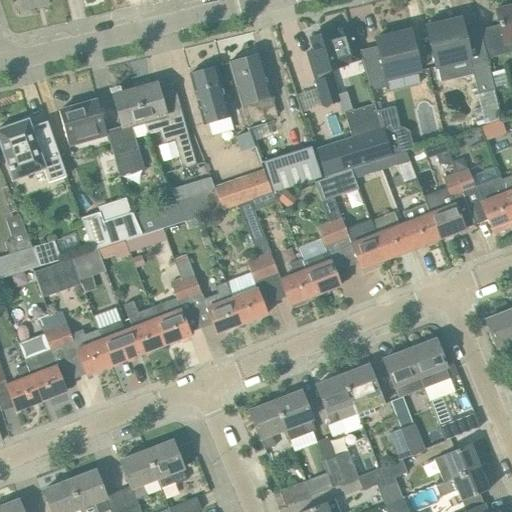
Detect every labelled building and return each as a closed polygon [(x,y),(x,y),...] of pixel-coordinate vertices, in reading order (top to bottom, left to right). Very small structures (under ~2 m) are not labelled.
[(15,0),(18,9),(47,2),(46,0),(15,0)] [(511,42),(511,5),(495,10),(501,31),(482,36),(481,29),(479,29),(480,31),(488,63),(489,63),(487,59),(511,52),(511,45),(511,42)] [(488,63),(480,31),(477,22),(462,26),(460,18),(443,22),(442,17),(428,20),(429,26),(425,26),(435,67),(470,59),(472,67),(488,63)] [(406,31),(405,26),(391,29),(392,35),(375,39),(377,46),(359,51),(372,91),(388,87),(386,79),(420,71),(410,30),(406,31)] [(352,138),(383,128),(375,104),(351,111),(346,92),(337,95),(330,71),(346,66),(346,64),(361,60),(351,27),(336,32),(336,30),(309,38),(313,51),(307,53),(313,72),(323,105),(338,100),(343,114),(345,113),(352,138)] [(217,46),(248,47),(249,37),(217,37),(217,46)] [(277,116),(259,54),(230,62),(247,124),(277,116)] [(230,117),(215,66),(190,74),(204,124),(230,117)] [(156,83),(134,90),(147,134),(158,131),(162,143),(175,139),(183,169),(196,165),(181,110),(165,114),(156,83)] [(119,176),(143,169),(134,137),(147,134),(134,90),(113,96),(121,127),(106,131),(111,151),(113,157),(119,176)] [(489,138),(510,132),(500,100),(467,110),(472,128),(485,124),(489,138)] [(104,130),(95,101),(59,111),(69,145),(106,135),(104,130)] [(30,127),(28,119),(0,129),(0,144),(12,180),(44,169),(48,182),(64,176),(44,122),(30,127)] [(325,176),(351,168),(379,160),(393,155),(386,133),(384,127),(383,128),(352,138),(317,149),(325,176)] [(386,133),(393,155),(412,148),(406,130),(402,128),(386,133)] [(256,148),(256,135),(240,135),(240,148),(256,148)] [(321,177),(311,146),(263,161),(273,193),(321,177)] [(416,178),(409,161),(405,151),(393,155),(379,160),(382,170),(397,165),(400,175),(392,178),(395,186),(416,178)] [(459,159),(453,161),(456,171),(467,167),(465,161),(459,159)] [(355,178),(382,170),(379,160),(351,168),(355,178)] [(355,178),(351,168),(312,181),(329,223),(341,219),(333,197),(358,187),(355,178)] [(511,219),(511,209),(501,180),(500,177),(475,187),(468,169),(456,173),(476,224),(476,222),(487,218),(491,228),(511,219)] [(237,204),(271,193),(266,178),(263,171),(213,187),(214,188),(213,188),(221,209),(237,204)] [(423,196),(426,203),(439,239),(464,230),(463,227),(474,224),(474,225),(476,224),(456,173),(444,177),(448,187),(423,196)] [(511,177),(511,176),(501,180),(511,209),(511,177)] [(221,209),(213,188),(174,201),(178,209),(184,221),(221,210),(221,209)] [(296,198),(286,190),(278,199),(288,208),(296,198)] [(258,258),(266,281),(279,276),(254,211),(278,202),(275,192),(271,193),(237,204),(258,258)] [(169,202),(164,204),(171,225),(184,221),(178,209),(174,201),(169,202)] [(412,250),(439,239),(426,203),(402,212),(406,222),(402,223),(412,250)] [(98,249),(124,241),(142,235),(139,235),(132,212),(103,222),(99,212),(81,218),(92,251),(91,251),(98,249)] [(0,279),(39,267),(30,247),(18,215),(6,219),(12,239),(10,242),(5,243),(9,254),(0,257),(0,279)] [(375,233),(370,220),(345,229),(341,219),(329,223),(336,242),(338,248),(350,243),(361,269),(386,260),(375,233)] [(336,242),(329,223),(318,228),(325,246),(336,242)] [(412,250),(402,223),(375,233),(386,260),(412,250)] [(156,245),(167,241),(162,230),(152,233),(156,245)] [(30,247),(39,267),(61,260),(54,241),(31,247),(30,247)] [(129,254),(124,241),(98,249),(100,258),(101,259),(114,255),(116,259),(129,254)] [(78,281),(93,276),(88,263),(100,258),(98,249),(91,251),(78,256),(71,258),(71,259),(70,260),(78,281)] [(304,270),(314,296),(340,286),(327,251),(301,261),(304,270)] [(144,264),(141,255),(132,258),(135,267),(144,264)] [(255,285),(266,281),(258,258),(246,262),(255,285)] [(301,261),(300,259),(289,262),(294,274),(280,279),(290,305),(291,305),(292,307),(305,302),(304,300),(314,296),(304,270),(301,261)] [(42,298),(80,285),(78,281),(70,260),(34,272),(42,298)] [(187,260),(175,264),(181,278),(188,298),(194,312),(199,325),(211,320),(204,300),(203,300),(187,260)] [(188,298),(181,278),(169,282),(179,309),(180,309),(183,317),(188,330),(199,325),(194,312),(188,298)] [(218,295),(204,300),(211,320),(216,333),(241,324),(231,298),(225,283),(215,287),(218,295)] [(231,298),(241,324),(266,314),(256,288),(231,298)] [(132,327),(127,329),(137,355),(164,345),(163,342),(154,319),(150,309),(138,313),(133,301),(123,305),(132,327)] [(150,309),(154,319),(163,342),(164,345),(190,335),(183,317),(180,309),(168,313),(164,303),(150,309)] [(511,311),(511,310),(485,320),(496,348),(497,347),(501,358),(511,354),(511,311)] [(49,317),(61,348),(73,343),(60,313),(49,317)] [(49,317),(38,321),(51,352),(61,348),(49,317)] [(104,347),(105,349),(111,366),(137,355),(127,329),(123,331),(119,321),(97,330),(101,339),(104,347)] [(86,375),(111,366),(101,339),(76,349),(86,375)] [(458,375),(454,364),(446,367),(435,339),(408,349),(417,370),(419,376),(423,388),(424,388),(458,375)] [(419,376),(417,370),(408,349),(383,359),(390,378),(398,398),(423,388),(419,376)] [(39,402),(66,392),(58,373),(55,365),(43,370),(37,354),(23,359),(25,366),(39,402)] [(358,419),(375,412),(373,407),(381,404),(383,404),(378,392),(375,384),(368,365),(341,375),(356,414),(358,419)] [(19,379),(6,385),(9,392),(16,411),(39,402),(25,366),(16,369),(19,379)] [(356,414),(341,375),(316,385),(331,424),(356,414)] [(301,391),(274,401),(276,408),(284,429),(289,440),(314,430),(306,410),(308,409),(301,391)] [(284,429),(276,408),(274,401),(249,411),(259,439),(260,439),(264,450),(275,446),(270,434),(284,429)] [(470,431),(464,416),(439,426),(445,441),(470,431)] [(400,428),(411,456),(424,450),(414,423),(400,428)] [(385,434),(396,461),(401,459),(402,459),(411,456),(400,428),(385,434)] [(334,457),(326,437),(315,442),(323,461),(321,462),(331,488),(343,483),(334,457)] [(146,451),(156,478),(157,478),(161,487),(175,482),(176,484),(186,480),(182,469),(183,468),(172,441),(146,451)] [(433,459),(442,482),(479,467),(470,444),(433,459)] [(156,478),(146,451),(120,461),(130,488),(131,487),(135,499),(146,495),(142,484),(156,478)] [(343,483),(357,477),(348,451),(334,457),(343,483)] [(396,461),(384,466),(380,468),(393,501),(393,502),(402,498),(394,477),(407,472),(402,459),(401,459),(396,461)] [(442,482),(435,485),(440,497),(456,490),(461,501),(489,489),(479,467),(442,482)] [(384,505),(393,501),(380,468),(358,477),(357,478),(362,491),(376,485),(384,505)] [(95,470),(68,480),(79,507),(94,502),(98,511),(100,511),(109,509),(104,498),(106,497),(95,470)] [(67,511),(79,507),(68,480),(43,490),(51,511),(67,511)] [(310,496),(304,481),(279,491),(285,506),(310,496)] [(195,511),(201,510),(196,497),(168,508),(169,511),(195,511)] [(407,511),(402,498),(393,502),(397,511),(407,511)] [(340,511),(335,499),(325,502),(301,511),(340,511)] [(0,506),(0,511),(23,511),(18,500),(0,506)] [(387,511),(397,511),(393,502),(393,501),(384,505),(387,511)]
